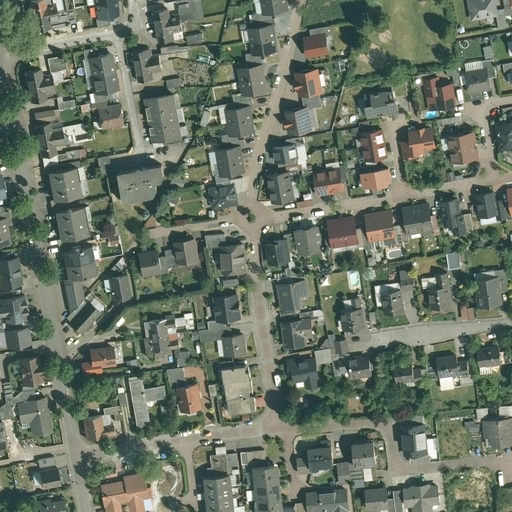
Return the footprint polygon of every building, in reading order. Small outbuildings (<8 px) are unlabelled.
[(45,0),(32,0),(31,0),(34,15),(45,13),(48,12),(46,4),(45,0)] [(117,0),(112,0),(96,3),(99,17),(99,18),(108,16),(120,14),(118,3),(117,0)] [(285,0),(265,0),(263,1),(264,12),(265,13),(272,12),(287,9),(285,0)] [(469,0),(473,19),(483,17),(483,16),(497,13),(497,10),(494,0),(469,0)] [(511,4),(510,0),(503,0),(505,8),(507,14),(511,13),(511,5),(511,3),(511,4)] [(57,2),(46,4),(48,12),(58,10),(57,2)] [(77,21),(74,7),(69,8),(68,9),(71,22),(77,21)] [(505,8),(497,10),(497,13),(499,27),(508,26),(507,14),(505,8)] [(34,15),(36,30),(51,28),(51,26),(55,25),(55,27),(71,25),(71,22),(68,9),(64,9),(58,10),(48,12),(45,13),(34,15)] [(168,9),(155,11),(157,26),(171,24),(169,15),(168,9)] [(264,12),(252,14),(254,21),(273,18),(272,12),(265,13),(264,12)] [(179,14),(169,15),(171,24),(181,22),(179,14)] [(108,16),(99,18),(99,17),(97,18),(98,27),(110,25),(108,16)] [(273,18),(254,21),(255,27),(272,24),(273,26),(277,25),(275,18),(273,18)] [(157,26),(159,41),(174,39),(173,31),(183,30),(182,22),(181,22),(171,24),(157,26)] [(255,27),(250,28),(252,41),(275,37),(273,26),(272,24),(255,27)] [(328,26),(310,29),(312,37),(324,35),(329,34),(328,26)] [(203,33),(187,36),(188,44),(204,41),(203,33)] [(312,37),(305,38),(308,55),(329,51),(327,44),(325,42),(324,35),(312,37)] [(275,37),(252,41),(254,52),(254,54),(259,53),(277,50),(275,37)] [(178,46),(161,47),(162,54),(179,52),(178,46)] [(490,46),(482,46),(483,58),(491,57),(490,46)] [(97,47),(84,50),(86,59),(91,58),(91,57),(99,56),(97,47)] [(148,49),(134,51),(137,66),(161,61),(159,53),(152,55),(151,50),(148,51),(148,49)] [(254,52),(246,54),(247,61),(260,59),(259,53),(254,54),(254,52)] [(99,56),(91,57),(91,58),(94,74),(115,70),(111,53),(99,56)] [(260,59),(247,61),(248,67),(262,64),(262,66),(266,65),(265,58),(260,59)] [(494,59),(482,61),(483,69),(487,69),(489,78),(497,76),(494,59)] [(161,61),(137,66),(140,81),(153,78),(152,71),(162,69),(161,61)] [(511,61),(503,63),(505,72),(511,70),(511,61)] [(248,67),(240,68),(242,81),(264,77),(262,66),(262,64),(248,67)] [(459,67),(447,69),(448,76),(453,75),(455,86),(462,85),(459,67)] [(41,69),(27,71),(30,86),(43,84),(42,76),(41,69)] [(318,69),(296,73),(298,80),(296,81),(297,87),(299,87),(300,95),(302,94),(320,91),(322,91),(318,69)] [(483,69),(467,72),(470,91),(490,88),(489,78),(487,69),(483,69)] [(115,70),(94,74),(97,92),(111,90),(118,88),(115,70)] [(52,74),(42,76),(43,84),(54,82),(52,74)] [(181,77),(168,80),(169,88),(183,86),(181,77)] [(264,77),(242,81),(244,93),(244,94),(251,93),(267,90),(264,77)] [(452,82),(441,83),(442,85),(440,85),(438,77),(425,79),(428,95),(436,93),(439,108),(448,106),(456,105),(452,82)] [(54,82),(43,84),(45,91),(55,89),(54,82)] [(43,84),(30,86),(32,101),(46,98),(45,91),(43,84)] [(118,88),(111,90),(113,98),(120,97),(118,88)] [(113,98),(111,90),(97,92),(93,92),(95,102),(113,98)] [(393,90),(366,95),(368,105),(367,105),(369,115),(398,110),(396,100),(395,100),(393,90)] [(320,91),(302,94),(303,101),(321,98),(320,91)] [(175,93),(145,99),(145,100),(146,100),(148,107),(147,107),(148,113),(175,108),(173,95),(175,94),(175,93)] [(251,93),(244,94),(244,93),(233,94),(234,102),(235,102),(252,98),(251,93)] [(252,98),(235,102),(236,108),(250,105),(250,107),(254,106),(253,98),(252,98)] [(322,105),(321,98),(303,101),(304,108),(308,107),(308,108),(322,105)] [(74,99),(58,102),(59,108),(59,109),(75,106),(76,106),(74,99)] [(95,102),(92,102),(93,109),(99,108),(108,106),(107,100),(95,102)] [(108,106),(99,108),(101,116),(99,119),(99,121),(102,123),(103,128),(125,124),(121,104),(108,106)] [(236,108),(227,109),(229,122),(252,118),(250,107),(250,105),(236,108)] [(59,108),(36,112),(38,121),(54,118),(53,110),(76,106),(75,106),(59,109),(59,108)] [(304,108),(286,111),(287,119),(285,119),(287,125),(289,125),(290,133),(312,129),(308,108),(308,107),(304,108)] [(175,108),(148,113),(149,119),(150,119),(151,127),(178,122),(175,108)] [(204,127),(208,112),(202,110),(198,125),(204,127)] [(461,115),(443,118),(444,124),(462,121),(461,115)] [(252,118),(229,122),(231,133),(231,135),(238,134),(254,131),(252,118)] [(511,121),(498,124),(502,148),(511,146),(511,121)] [(51,122),(36,124),(39,139),(53,137),(52,129),(51,122)] [(151,127),(152,134),(153,133),(154,141),(153,141),(154,142),(183,136),(183,135),(181,136),(178,122),(151,127)] [(78,124),(62,127),(64,135),(80,132),(78,124)] [(62,127),(52,129),(53,137),(64,135),(62,127)] [(424,128),(418,129),(418,130),(410,132),(412,140),(414,153),(415,153),(424,152),(423,148),(435,146),(432,128),(424,129),(424,128)] [(382,129),(362,133),(364,146),(385,142),(382,129)] [(474,132),(449,136),(451,149),(474,145),(473,139),(476,139),(474,132)] [(231,133),(222,135),(224,142),(232,141),(239,139),(238,134),(231,135),(231,133)] [(53,137),(39,139),(42,154),(56,152),(55,145),(66,143),(64,135),(53,137)] [(304,136),(286,139),(287,145),(295,144),(296,144),(305,142),(304,136)] [(239,139),(232,141),(233,147),(240,145),(240,147),(246,146),(245,138),(239,139)] [(412,140),(402,141),(405,158),(415,156),(415,153),(414,153),(412,140)] [(385,142),(364,146),(366,159),(387,156),(385,142)] [(287,145),(274,148),(276,161),(298,157),(296,144),(295,144),(287,145)] [(233,147),(217,149),(220,162),(242,158),(240,147),(240,145),(233,147)] [(474,145),(451,149),(453,162),(479,157),(477,150),(475,150),(474,145)] [(79,149),(66,151),(67,153),(56,154),(56,155),(58,161),(81,157),(79,149)] [(54,155),(47,156),(44,157),(46,166),(58,164),(58,161),(56,155),(54,155)] [(109,155),(98,157),(102,176),(113,174),(109,155)] [(242,158),(220,162),(222,174),(222,175),(229,174),(244,171),(242,158)] [(307,162),(298,164),(299,169),(303,169),(303,170),(308,170),(307,162)] [(46,166),(44,166),(46,172),(51,171),(59,170),(58,164),(46,166)] [(163,164),(117,172),(122,200),(130,198),(130,196),(138,194),(138,197),(148,195),(147,192),(156,191),(158,187),(156,178),(164,176),(164,175),(163,164)] [(59,170),(51,171),(52,178),(55,177),(56,183),(53,184),(53,185),(78,181),(81,180),(81,179),(78,180),(75,168),(78,167),(78,166),(59,170)] [(340,168),(327,170),(331,192),(344,189),(340,168)] [(389,168),(362,173),(365,186),(376,184),(376,186),(387,184),(391,178),(389,168)] [(327,170),(315,172),(318,194),(331,192),(327,170)] [(287,171),(268,175),(271,188),(292,185),(289,171),(287,171)] [(222,174),(216,175),(217,182),(230,180),(229,174),(222,175),(222,174)] [(244,177),(232,179),(233,185),(234,185),(235,193),(242,192),(244,177)] [(78,181),(53,185),(55,199),(62,198),(80,194),(78,181)] [(233,185),(212,189),(213,193),(211,194),(210,197),(211,199),(212,201),(214,202),(215,206),(217,206),(218,207),(220,207),(222,206),(222,205),(234,203),(236,200),(235,193),(234,185),(233,185)] [(292,185),(271,188),(273,202),(294,198),(292,185)] [(494,192),(477,195),(481,216),(497,213),(498,213),(496,201),(494,192)] [(55,199),(51,200),(52,206),(63,204),(62,198),(55,199)] [(458,198),(441,201),(445,226),(453,224),(455,234),(466,232),(463,214),(461,214),(458,198)] [(504,200),(496,201),(498,213),(497,213),(498,219),(507,218),(505,207),(504,200)] [(429,203),(422,204),(422,207),(417,208),(421,231),(434,228),(429,203)] [(63,204),(52,206),(53,212),(58,211),(58,210),(64,209),(63,204)] [(64,209),(58,210),(58,211),(59,218),(62,217),(63,223),(60,223),(60,225),(88,220),(88,219),(85,219),(82,207),(86,207),(85,206),(64,209)] [(417,208),(411,209),(411,206),(404,208),(408,233),(421,231),(417,208)] [(9,210),(0,211),(0,218),(6,217),(7,223),(11,222),(9,210)] [(392,210),(384,211),(385,213),(379,214),(383,237),(396,235),(395,226),(392,210)] [(471,212),(463,214),(466,232),(475,230),(471,212)] [(379,214),(374,215),(373,213),(366,214),(369,230),(371,239),(383,237),(379,214)] [(354,216),(347,217),(347,220),(342,221),(346,244),(358,242),(359,241),(356,229),(354,216)] [(0,218),(0,244),(10,243),(7,223),(6,217),(0,218)] [(336,219),(329,221),(330,228),(333,246),(346,244),(342,221),(336,222),(336,219)] [(88,220),(60,225),(63,224),(64,230),(61,230),(63,238),(63,239),(70,237),(91,234),(91,233),(87,233),(85,221),(88,220)] [(401,225),(395,226),(396,235),(397,244),(404,242),(401,225)] [(318,227),(297,230),(301,252),(308,251),(314,250),(321,249),(318,227)] [(330,228),(324,229),(327,247),(333,246),(330,228)] [(362,228),(356,229),(359,241),(358,242),(359,246),(365,245),(363,231),(362,228)] [(369,230),(363,231),(365,245),(366,249),(373,248),(371,239),(369,230)] [(291,233),(284,234),(285,239),(286,239),(288,252),(294,251),(291,233)] [(117,243),(116,236),(106,238),(107,245),(117,243)] [(194,238),(175,241),(176,249),(179,266),(187,264),(189,261),(198,260),(194,238)] [(275,243),(268,244),(271,263),(274,265),(279,264),(281,261),(289,260),(288,252),(286,239),(285,239),(274,241),(275,243)] [(71,243),(59,245),(61,251),(65,251),(65,250),(72,249),(71,243)] [(221,246),(223,273),(245,271),(243,244),(221,246)] [(72,249),(65,250),(65,251),(66,258),(69,257),(70,263),(67,263),(68,264),(96,259),(96,258),(93,259),(90,246),(93,245),(72,249)] [(168,268),(179,266),(176,249),(165,251),(166,256),(168,268)] [(158,251),(139,254),(142,273),(161,269),(159,257),(158,251)] [(459,251),(447,253),(449,268),(461,267),(459,251)] [(166,256),(159,257),(161,269),(162,275),(169,274),(168,268),(166,256)] [(18,257),(0,259),(0,276),(1,286),(22,282),(18,257)] [(96,259),(68,264),(68,265),(70,264),(71,270),(69,270),(70,277),(70,278),(77,277),(98,273),(98,272),(95,272),(93,260),(96,260),(96,259)] [(507,268),(500,269),(502,285),(509,284),(507,268)] [(449,272),(437,273),(438,287),(450,286),(449,272)] [(126,275),(111,278),(115,298),(130,296),(126,275)] [(414,276),(401,278),(403,289),(416,288),(414,276)] [(498,276),(476,279),(478,296),(481,296),(482,305),(480,305),(480,306),(500,303),(498,291),(500,291),(498,276)] [(306,280),(279,284),(279,285),(281,285),(284,298),(282,298),(284,308),(296,306),(297,306),(301,306),(298,293),(307,291),(307,294),(308,294),(306,280)] [(78,282),(67,284),(72,310),(83,299),(80,282),(78,282)] [(438,287),(430,288),(433,307),(449,305),(448,298),(452,297),(450,286),(438,287)] [(401,290),(383,292),(386,313),(404,311),(403,305),(404,305),(402,295),(401,290)] [(12,297),(0,298),(0,308),(0,310),(27,305),(26,294),(12,297)] [(237,294),(215,297),(218,320),(240,317),(237,294)] [(360,297),(352,298),(354,309),(362,307),(360,297)] [(89,301),(71,322),(82,332),(101,312),(89,301)] [(27,305),(0,310),(2,320),(22,317),(29,316),(27,305)] [(459,306),(459,319),(472,318),(472,305),(459,306)] [(284,308),(281,309),(282,315),(298,313),(297,306),(296,306),(284,308)] [(354,309),(342,311),(345,329),(365,326),(362,307),(354,309)] [(314,310),(301,312),(302,319),(311,318),(315,318),(314,310)] [(22,317),(4,320),(5,325),(23,323),(22,317)] [(150,321),(152,336),(168,333),(168,327),(176,326),(175,317),(150,321)] [(302,319),(284,321),(285,330),(286,330),(287,336),(286,336),(287,347),(306,344),(304,332),(313,331),(311,318),(302,319)] [(24,327),(7,330),(9,345),(10,346),(17,345),(17,344),(31,342),(28,326),(24,327)] [(168,333),(152,336),(154,351),(179,347),(178,339),(169,340),(168,333)] [(243,334),(224,336),(227,354),(245,352),(243,334)] [(500,346),(478,349),(480,365),(502,362),(501,351),(500,346)] [(113,347),(91,350),(93,361),(93,366),(101,365),(115,363),(113,347)] [(510,350),(501,351),(502,362),(511,361),(510,350)] [(363,355),(350,358),(352,369),(353,377),(372,374),(370,358),(363,359),(363,355)] [(457,355),(438,358),(440,375),(462,372),(461,361),(458,361),(457,355)] [(38,356),(21,359),(25,382),(25,383),(37,380),(42,379),(41,373),(43,372),(41,362),(39,363),(38,356)] [(180,358),(177,358),(178,366),(190,364),(189,356),(180,358)] [(350,358),(339,359),(341,371),(352,369),(350,358)] [(315,359),(296,362),(295,359),(289,360),(290,370),(294,369),(296,380),(307,378),(308,386),(317,384),(316,376),(318,376),(315,359)] [(233,360),(220,362),(221,368),(223,368),(226,368),(226,367),(234,366),(233,360)] [(468,360),(461,361),(462,372),(463,376),(470,375),(468,360)] [(93,361),(82,363),(83,373),(101,371),(101,365),(93,366),(93,361)] [(413,362),(395,365),(397,381),(414,379),(415,379),(414,369),(413,362)] [(234,366),(226,367),(226,368),(223,368),(225,382),(226,381),(251,378),(250,370),(247,370),(246,364),(234,366)] [(184,366),(168,368),(170,382),(177,380),(185,379),(186,379),(184,366)] [(422,368),(414,369),(415,379),(414,379),(415,381),(423,380),(422,368)] [(141,378),(128,380),(137,426),(150,424),(145,399),(166,395),(164,384),(143,388),(141,378)] [(251,378),(226,381),(228,397),(251,394),(250,388),(254,387),(253,378),(251,378)] [(198,383),(186,385),(185,379),(177,380),(178,386),(181,402),(184,402),(186,410),(203,407),(198,383)] [(37,380),(25,383),(25,382),(22,383),(23,390),(23,391),(39,388),(37,380)] [(11,381),(3,382),(6,402),(11,398),(14,396),(11,381)] [(216,383),(209,384),(211,395),(218,394),(216,383)] [(14,396),(11,398),(12,405),(18,404),(18,403),(25,402),(23,391),(23,390),(14,396)] [(124,391),(118,393),(120,404),(120,405),(126,404),(124,391)] [(251,394),(228,397),(229,398),(232,398),(233,412),(253,410),(253,403),(256,402),(255,394),(251,394)] [(46,396),(28,399),(29,401),(25,402),(18,403),(18,404),(21,420),(22,419),(21,416),(31,414),(35,433),(52,430),(46,396)] [(6,402),(3,404),(0,406),(0,412),(1,419),(15,416),(12,405),(11,398),(6,402)] [(120,404),(103,407),(105,414),(113,412),(115,420),(123,418),(120,405),(120,404)] [(476,418),(486,417),(484,407),(474,408),(476,418)] [(102,414),(84,418),(88,438),(106,435),(104,425),(102,414)] [(403,430),(426,428),(425,415),(402,417),(403,430)] [(511,416),(509,417),(486,419),(487,432),(494,431),(495,444),(511,442),(511,416)] [(114,423),(104,425),(106,435),(116,433),(114,423)] [(403,430),(405,453),(428,451),(426,428),(403,430)] [(374,440),(352,442),(355,464),(376,462),(374,440)] [(323,447),(309,448),(310,457),(311,466),(312,466),(334,464),(332,445),(332,446),(331,441),(322,442),(323,447)] [(227,452),(211,454),(212,466),(209,467),(210,476),(229,474),(229,471),(228,465),(227,453),(227,452)] [(56,456),(40,459),(41,466),(57,463),(56,456)] [(310,457),(298,458),(299,472),(312,470),(312,466),(311,466),(310,457)] [(349,461),(338,462),(339,474),(351,472),(350,468),(349,461)] [(275,464),(253,466),(253,468),(256,467),(258,481),(255,482),(280,480),(279,471),(276,472),(275,464)] [(364,467),(350,468),(351,472),(352,481),(365,480),(364,467)] [(59,468),(41,471),(44,487),(62,483),(59,468)] [(146,472),(124,476),(125,480),(102,485),(103,494),(105,505),(106,504),(107,511),(150,511),(146,511),(143,497),(154,495),(152,485),(149,486),(146,472)] [(210,476),(206,476),(207,487),(231,485),(230,474),(229,474),(210,476)] [(280,480),(255,482),(255,483),(258,483),(260,497),(257,497),(257,498),(282,496),(282,495),(278,495),(278,489),(281,488),(280,480)] [(414,488),(405,488),(406,505),(416,504),(416,511),(431,511),(431,502),(440,501),(438,485),(429,486),(429,483),(428,484),(415,485),(414,485),(414,488)] [(231,485),(207,487),(208,498),(232,495),(231,485)] [(386,487),(366,489),(368,508),(387,506),(388,506),(388,498),(386,487)] [(348,511),(347,489),(308,493),(309,501),(310,511),(315,511),(328,511),(327,506),(334,505),(334,510),(333,511),(348,511)] [(36,494),(20,497),(21,504),(37,501),(36,494)] [(232,495),(208,498),(210,509),(233,506),(232,495)] [(282,496),(257,498),(257,499),(260,499),(261,511),(279,511),(283,511),(282,503),(280,503),(280,497),(282,497),(282,496)] [(395,497),(388,498),(388,506),(387,506),(388,511),(396,510),(395,497)] [(51,498),(39,500),(41,511),(66,511),(65,499),(52,501),(51,498)] [(304,511),(303,502),(296,502),(297,511),(304,511)]
